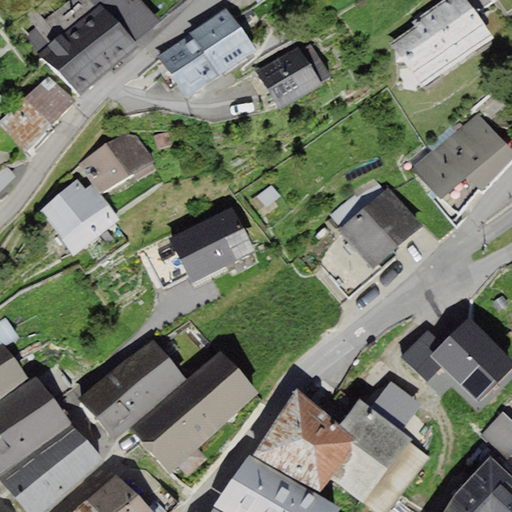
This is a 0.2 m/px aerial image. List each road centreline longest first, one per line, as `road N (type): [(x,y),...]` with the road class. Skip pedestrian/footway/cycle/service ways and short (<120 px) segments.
road 1 (residential): [(0,216),(106,83),(210,0)]
road 2 (residential): [(397,299),(295,374),(189,511)]
road 3 (residential): [(511,252),(445,288),(397,299)]
